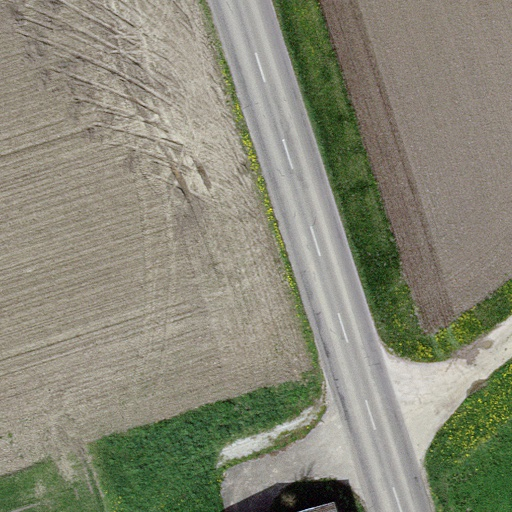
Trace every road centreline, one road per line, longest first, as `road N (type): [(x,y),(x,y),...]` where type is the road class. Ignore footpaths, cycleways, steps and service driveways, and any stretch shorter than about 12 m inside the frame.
road 1 (tertiary): [(254,0),(418,511)]
road 2 (track): [(399,450),(511,352)]
